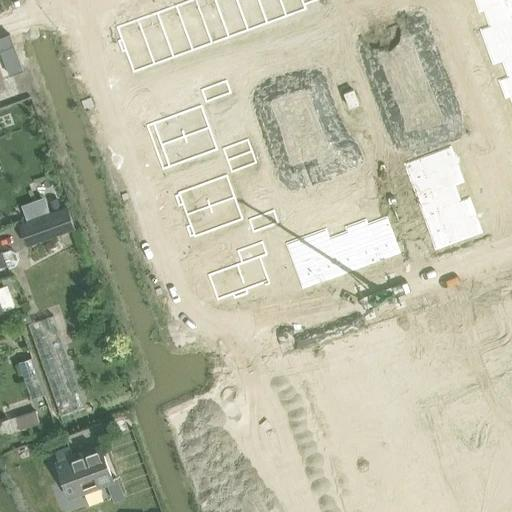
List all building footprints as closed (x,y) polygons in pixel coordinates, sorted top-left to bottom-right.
[(196,0),(191,0),(176,6),(190,42),(209,35),(199,8),(196,0)] [(215,0),(196,0),(199,8),(209,35),(226,29),(224,23),(215,0)] [(236,0),(215,0),(224,23),(226,29),(245,22),(236,0)] [(258,0),(236,0),(245,22),(264,15),(258,0)] [(280,0),(258,0),(264,15),(283,8),(280,0)] [(302,0),(280,0),(283,8),(303,1),(302,0)] [(408,0),(405,0),(397,3),(400,11),(411,7),(408,0)] [(511,0),(475,0),(479,12),(485,10),(511,0)] [(511,0),(485,10),(491,27),(511,19),(511,0)] [(176,6),(157,13),(171,49),(190,42),(176,6)] [(386,7),(375,11),(378,19),(389,15),(386,7)] [(450,10),(442,13),(446,24),(454,21),(450,10)] [(375,11),(363,16),(366,23),(378,19),(375,11)] [(157,13),(138,20),(152,56),(171,49),(157,13)] [(511,19),(491,27),(481,30),(487,48),(511,38),(511,19)] [(138,20),(117,27),(122,40),(119,41),(123,54),(126,53),(130,64),(152,56),(138,20)] [(454,21),(446,24),(450,35),(458,33),(454,21)] [(324,29),(314,33),(317,41),(327,37),(324,29)] [(314,33),(302,38),(304,45),(317,41),(314,33)] [(10,35),(0,38),(0,51),(2,51),(15,46),(10,35)] [(511,38),(487,48),(493,65),(503,61),(511,57),(511,38)] [(287,42),(275,46),(279,54),(290,51),(287,42)] [(462,44),(454,47),(458,58),(466,55),(462,44)] [(275,46),(263,51),(266,59),(279,54),(275,46)] [(466,55),(458,58),(463,69),(470,66),(466,55)] [(248,57),(237,61),(240,69),(250,65),(248,57)] [(511,57),(503,61),(509,78),(511,76),(511,57)] [(237,61),(225,65),(228,73),(240,69),(237,61)] [(212,70),(201,74),(204,82),(214,78),(212,70)] [(201,74),(189,79),(192,86),(204,82),(201,74)] [(511,76),(509,78),(500,81),(506,98),(510,97),(511,96),(511,76)] [(474,78),(467,80),(471,92),(478,89),(474,78)] [(226,87),(201,96),(204,107),(230,98),(226,87)] [(478,89),(471,92),(475,103),(482,100),(478,89)] [(175,90),(165,94),(168,101),(178,98),(175,90)] [(345,94),(345,95),(350,108),(359,104),(354,91),(354,90),(345,94)] [(165,94),(153,98),(155,106),(168,101),(165,94)] [(194,108),(153,123),(161,146),(203,131),(194,108)] [(487,111),(479,114),(483,126),(491,123),(487,111)] [(491,123),(483,126),(487,137),(495,134),(491,123)] [(203,131),(161,146),(169,168),(211,153),(203,131)] [(249,141),(223,150),(228,162),(253,153),(249,141)] [(481,144),(473,146),(478,158),(485,155),(481,144)] [(451,148),(404,164),(411,182),(457,166),(451,148)] [(501,150),(493,153),(497,164),(505,161),(501,150)] [(253,153),(228,162),(232,175),(258,166),(253,153)] [(485,155),(478,158),(482,169),(489,166),(485,155)] [(505,161),(497,164),(501,175),(509,172),(505,161)] [(457,166),(411,182),(417,199),(454,185),(463,182),(457,166)] [(493,177),(486,180),(490,192),(497,189),(493,177)] [(180,197),(176,198),(180,209),(184,208),(187,218),(229,203),(221,180),(179,195),(180,197)] [(454,185),(417,199),(423,216),(460,202),(454,185)] [(366,187),(355,191),(358,198),(369,194),(366,187)] [(350,192),(344,195),(346,203),(353,200),(358,198),(355,191),(350,192)] [(500,194),(492,197),(496,208),(504,206),(500,194)] [(460,202),(423,216),(429,233),(457,223),(475,216),(470,199),(460,202)] [(328,201),(317,205),(319,212),(331,208),(328,201)] [(229,203),(187,218),(191,228),(187,229),(191,240),(195,239),(196,240),(237,225),(229,203)] [(317,205),(305,209),(308,216),(319,212),(317,205)] [(504,206),(496,208),(500,220),(508,217),(504,206)] [(76,228),(68,207),(21,224),(29,245),(76,228)] [(275,213),(249,222),(254,235),(279,225),(277,219),(275,213)] [(289,214),(277,219),(279,225),(280,226),(291,222),(289,214)] [(457,223),(429,233),(436,251),(449,246),(450,249),(462,244),(461,241),(482,233),(475,216),(457,223)] [(387,217),(367,224),(381,261),(401,254),(387,217)] [(347,229),(348,231),(361,268),(377,263),(381,261),(367,224),(366,222),(347,229)] [(348,231),(329,238),(342,275),(361,268),(348,231)] [(327,233),(308,240),(323,282),(342,275),(329,238),(327,233)] [(308,240),(288,247),(303,289),(323,282),(308,240)] [(222,271),(209,276),(218,302),(233,296),(235,301),(249,296),(247,291),(262,286),(253,261),(268,255),(263,242),(237,252),(242,264),(239,265),(222,271)] [(0,267),(8,264),(9,268),(16,265),(19,259),(17,253),(11,250),(4,252),(3,252),(0,252),(0,267)] [(0,287),(0,312),(5,311),(16,306),(8,285),(0,287)] [(483,299),(465,306),(479,343),(496,336),(495,335),(496,335),(483,299)] [(465,306),(448,312),(462,349),(479,343),(465,306)] [(448,312),(431,318),(445,355),(462,349),(448,312)] [(29,324),(29,325),(62,416),(86,407),(54,315),(29,324)] [(431,318),(414,324),(428,361),(445,355),(431,318)] [(414,324),(397,331),(410,368),(428,361),(414,324)] [(322,348),(306,354),(317,382),(348,371),(352,382),(378,372),(373,360),(360,364),(351,338),(342,341),(322,348)] [(33,358),(19,363),(32,399),(46,394),(33,358)] [(502,371),(491,375),(493,383),(505,379),(502,371)] [(491,375),(479,379),(482,387),(493,383),(491,375)] [(468,383),(457,388),(459,395),(471,391),(468,383)] [(224,397),(208,403),(217,428),(211,431),(216,443),(241,434),(237,422),(262,413),(252,387),(237,392),(236,389),(223,394),(224,397)] [(457,388),(445,392),(448,399),(459,395),(457,388)] [(366,411),(338,422),(346,444),(387,429),(379,407),(392,402),(387,390),(362,399),(366,411)] [(435,395),(424,400),(427,407),(438,403),(435,395)] [(20,428),(40,422),(36,410),(16,416),(20,428)] [(387,429),(346,444),(354,467),(382,456),(387,468),(412,459),(408,447),(395,451),(387,429)] [(69,446),(56,451),(60,462),(57,463),(70,496),(84,491),(88,500),(94,502),(100,500),(102,494),(99,485),(113,480),(104,455),(101,447),(73,457),(69,446)] [(245,456),(220,465),(224,478),(233,474),(241,496),(283,481),(274,459),(250,468),(245,456)] [(396,498),(367,509),(368,511),(415,511),(409,494),(421,490),(417,477),(391,486),(396,498)] [(246,511),(268,511),(291,504),(283,481),(241,496),(246,511)]
